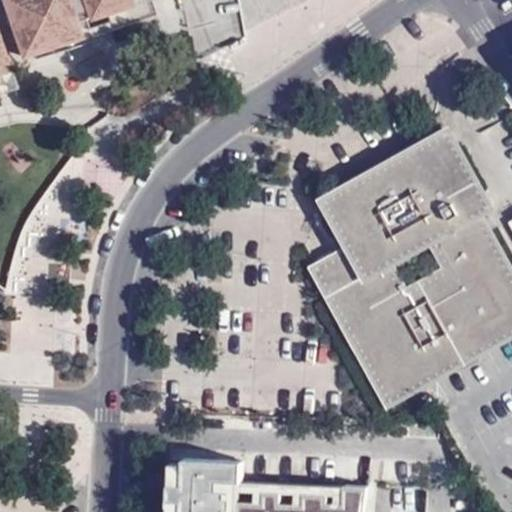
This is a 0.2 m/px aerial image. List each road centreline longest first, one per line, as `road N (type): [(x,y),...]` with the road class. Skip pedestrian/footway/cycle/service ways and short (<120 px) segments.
road 1 (residential): [(108,397),(114,287),(149,199),(213,133),(411,0)]
road 2 (unknown): [(511,371),(467,398),(464,410),(488,465),(511,461)]
